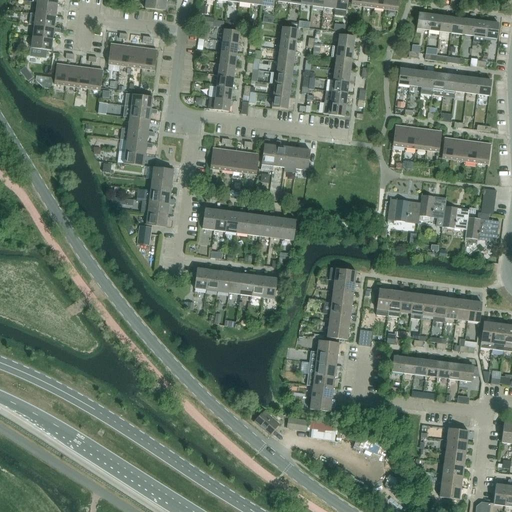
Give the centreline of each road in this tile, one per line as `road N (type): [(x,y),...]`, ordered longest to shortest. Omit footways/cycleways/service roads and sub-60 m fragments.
road 1 (secondary): [(349,511),(261,448),(153,343),(77,246),(0,121)]
road 2 (primary): [(254,511),(96,410),(0,362)]
road 3 (primary): [(0,397),(186,511)]
road 4 (residential): [(487,413),(360,396),(366,352)]
road 5 (residential): [(176,274),(196,115)]
road 6 (unclassified): [(0,427),(132,511)]
road 7 (residential): [(344,135),(196,115)]
